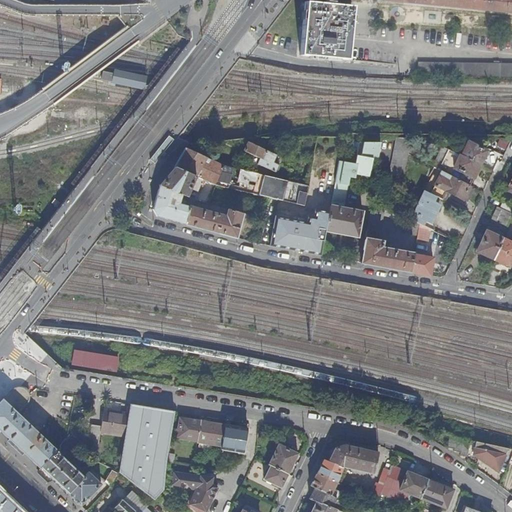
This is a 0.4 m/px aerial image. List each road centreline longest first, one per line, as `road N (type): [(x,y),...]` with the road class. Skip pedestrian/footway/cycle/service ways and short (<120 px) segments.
road 1 (unclassified): [(511,305),(259,259),(156,231),(107,195)]
road 2 (residential): [(326,426),(66,385),(0,350)]
road 3 (residential): [(510,511),(442,463),(326,426)]
road 4 (tertiary): [(215,55),(107,195)]
road 5 (tertiary): [(107,195),(1,332)]
